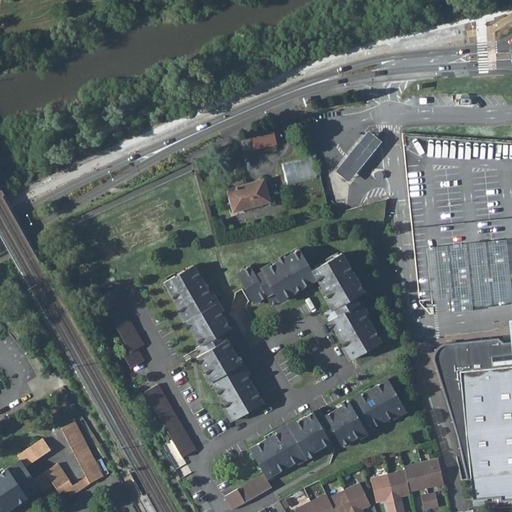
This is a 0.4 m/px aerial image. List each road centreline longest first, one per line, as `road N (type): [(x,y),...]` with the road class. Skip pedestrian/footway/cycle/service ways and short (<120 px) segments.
road 1 (secondary): [(511,42),(386,57),(314,83)]
road 2 (secondary): [(314,83),(511,64)]
road 3 (secondary): [(0,243),(166,146)]
road 4 (residential): [(210,455),(129,285)]
road 5 (secondary): [(166,146),(0,223)]
road 6 (secondary): [(166,146),(314,83)]
